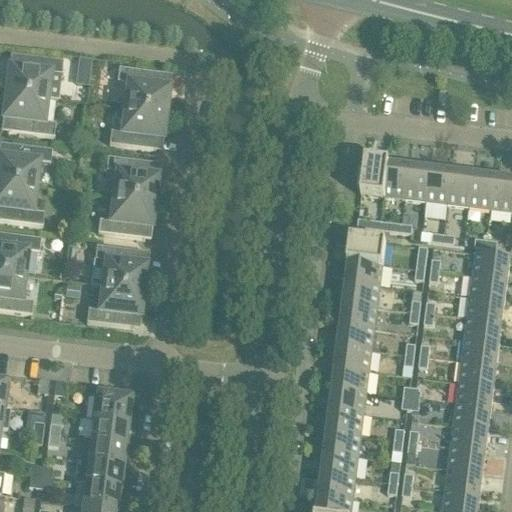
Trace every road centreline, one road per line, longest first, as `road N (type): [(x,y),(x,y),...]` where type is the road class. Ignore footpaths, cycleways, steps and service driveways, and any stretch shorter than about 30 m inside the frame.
road 1 (residential): [(162,365),(193,78),(172,56),(0,34)]
road 2 (unclassified): [(294,116),(256,376)]
road 3 (residential): [(511,144),(294,116)]
road 4 (residential): [(162,365),(0,344)]
road 5 (residential): [(144,511),(162,365)]
road 6 (secondary): [(511,36),(371,0)]
road 7 (unclassified): [(256,376),(239,511)]
road 8 (unclassified): [(330,0),(294,116)]
